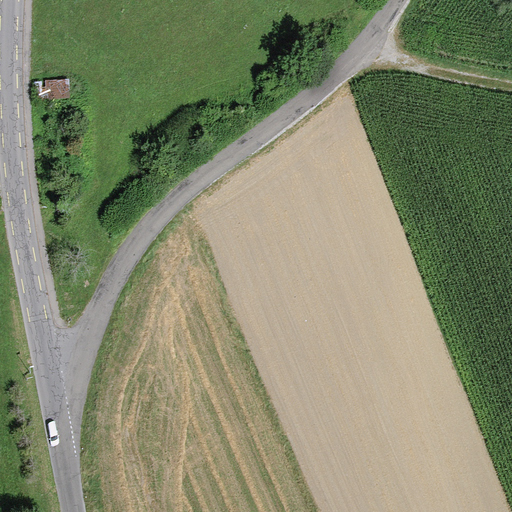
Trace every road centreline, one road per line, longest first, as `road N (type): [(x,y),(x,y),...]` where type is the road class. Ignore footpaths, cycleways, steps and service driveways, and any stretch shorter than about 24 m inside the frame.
road 1 (residential): [(397,0),(333,78),(158,211),(116,263),(54,399)]
road 2 (tertiary): [(54,399),(17,190),(12,0)]
